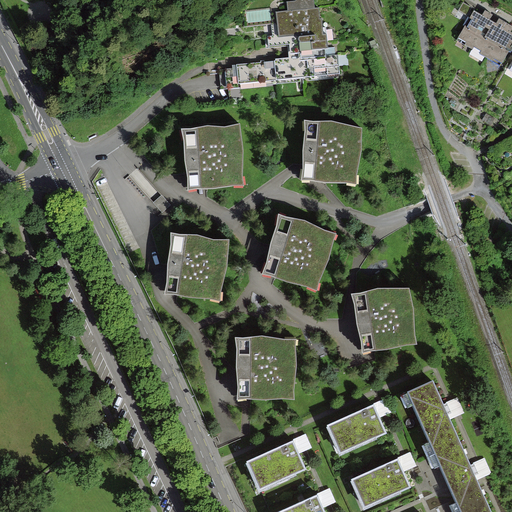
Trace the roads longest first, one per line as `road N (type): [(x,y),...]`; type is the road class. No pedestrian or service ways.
road 1 (primary): [(64,167),(227,511)]
road 2 (residential): [(64,167),(110,145),(178,90),(217,81)]
road 3 (primary): [(0,43),(64,167)]
